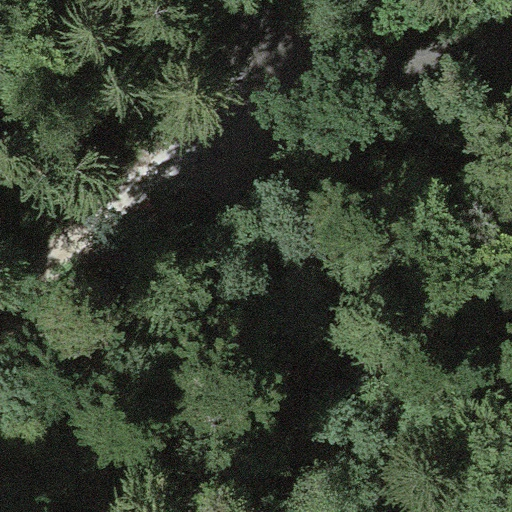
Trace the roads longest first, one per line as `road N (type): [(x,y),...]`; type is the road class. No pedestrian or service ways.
road 1 (track): [(316,511),(260,73),(0,320)]
road 2 (unclassified): [(511,66),(260,73),(224,0)]
